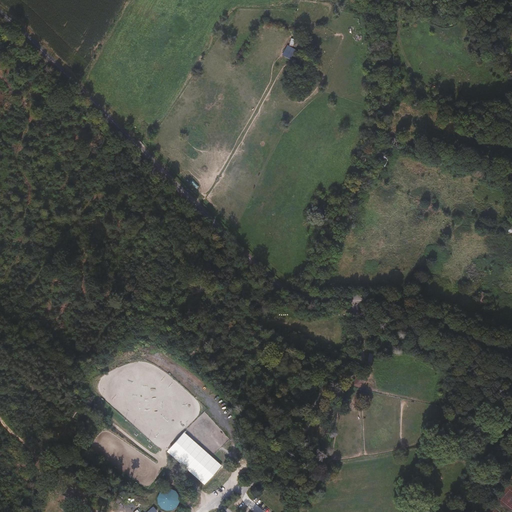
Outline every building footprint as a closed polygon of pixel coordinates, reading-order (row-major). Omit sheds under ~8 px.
[(290,38),(288,49),(295,50),(297,40),(290,38)] [(370,175),(378,178),(386,158),(378,154),(370,175)] [(474,301),(481,305),(486,294),(480,291),(474,301)] [(222,465),(183,433),(167,452),(206,485),(222,465)] [(158,502),(159,507),(162,510),(166,511),(167,511),(170,511),(174,511),(177,508),(179,504),(180,500),(178,496),(176,493),(172,491),(167,490),(163,492),(160,494),(158,498),(158,502)]
